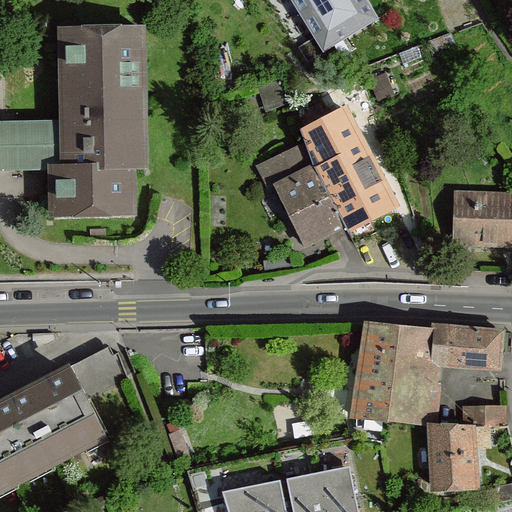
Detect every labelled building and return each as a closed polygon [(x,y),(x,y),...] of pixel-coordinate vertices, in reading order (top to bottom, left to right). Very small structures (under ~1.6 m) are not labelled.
[(377,18),(366,0),(295,0),(324,49),(377,18)] [(0,122),(0,166),(50,166),(51,213),(133,212),(132,164),(144,164),(142,29),(60,30),(62,121),(3,122),(0,122)] [(400,205),(349,107),(263,165),(307,252),(400,205)] [(511,191),(459,190),(457,248),(511,249),(511,191)] [(358,419),(437,426),(444,366),(501,370),(507,332),(372,324),(358,419)] [(0,498),(120,438),(77,362),(0,402),(0,498)] [(485,491),(480,427),(437,426),(442,495),(485,491)] [(361,511),(354,470),(293,480),(299,511),(361,511)] [(289,511),(284,484),(225,495),(230,511),(289,511)]
